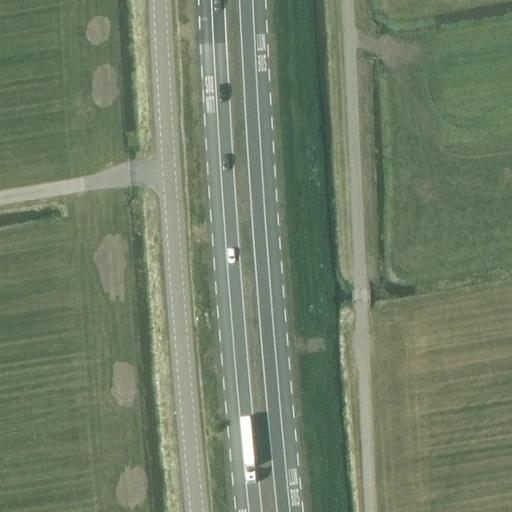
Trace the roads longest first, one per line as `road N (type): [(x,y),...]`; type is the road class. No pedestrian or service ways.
road 1 (unclassified): [(198,511),(160,0)]
road 2 (primary): [(211,0),(248,511)]
road 3 (primary): [(289,511),(252,0)]
road 4 (track): [(371,511),(347,0)]
road 5 (track): [(168,166),(0,194)]
